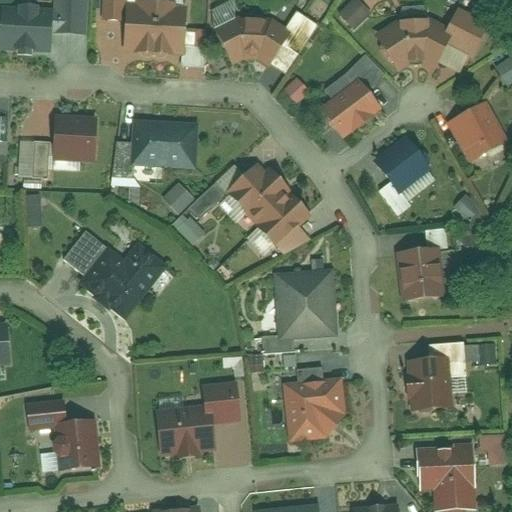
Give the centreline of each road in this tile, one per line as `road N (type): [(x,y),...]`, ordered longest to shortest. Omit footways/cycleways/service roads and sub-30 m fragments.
road 1 (residential): [(135,495),(361,468),(380,444),(367,236),(323,172)]
road 2 (residential): [(323,172),(258,97),(0,80)]
road 3 (residential): [(0,299),(38,309),(105,361),(120,385),(135,495)]
road 4 (residential): [(3,511),(135,495)]
road 5 (residential): [(323,172),(421,101)]
